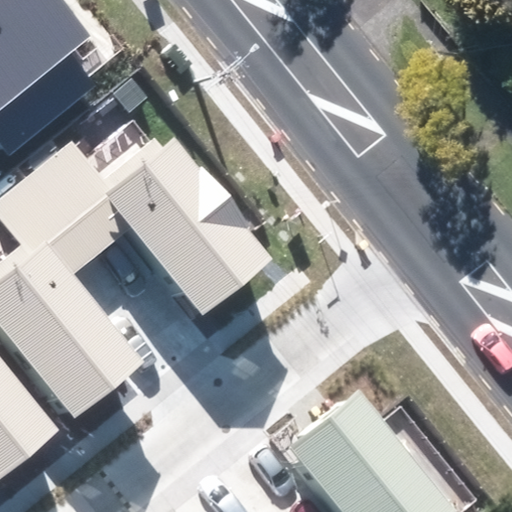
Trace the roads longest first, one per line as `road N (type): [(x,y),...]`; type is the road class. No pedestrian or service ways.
road 1 (residential): [(454,242),(99,511)]
road 2 (secondary): [(263,0),(454,242)]
